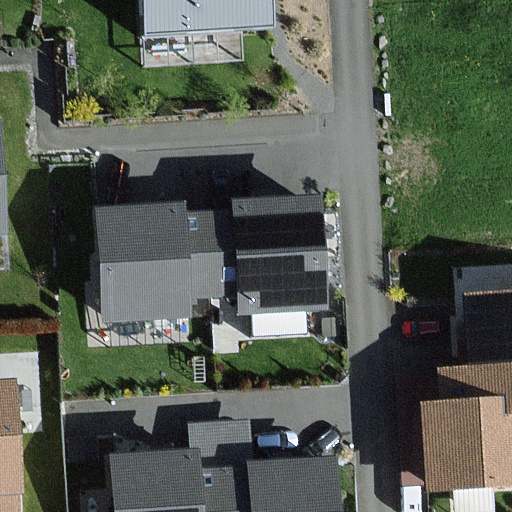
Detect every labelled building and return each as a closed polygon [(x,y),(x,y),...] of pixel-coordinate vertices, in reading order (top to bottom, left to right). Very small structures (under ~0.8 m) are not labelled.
[(143,0),(146,34),(271,26),(269,0),(143,0)] [(317,200),(236,204),(237,217),(240,293),(241,310),(323,307),(317,200)] [(191,313),(190,295),(186,219),(185,205),(100,209),(105,317),(191,313)] [(237,217),(186,219),(190,295),(240,293),(237,217)] [(511,294),(471,296),(473,349),(473,369),(445,370),(446,406),(427,406),(428,440),(430,486),(511,482),(511,294)] [(0,382),(0,491),(18,490),(12,382),(0,382)] [(116,458),(119,511),(199,511),(197,472),(196,452),(116,458)] [(338,511),(334,459),(250,464),(250,468),(252,511),(338,511)] [(252,511),(250,468),(197,472),(199,511),(252,511)]
